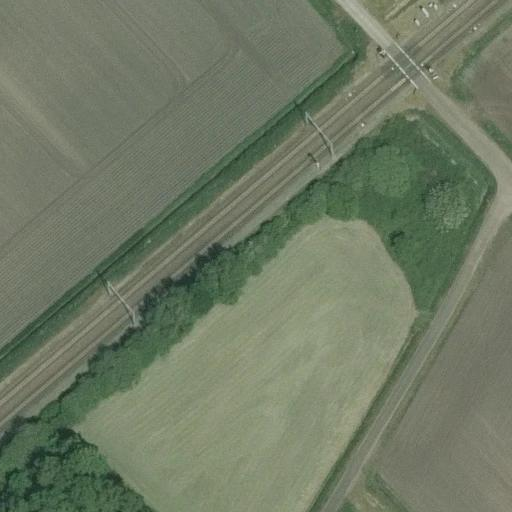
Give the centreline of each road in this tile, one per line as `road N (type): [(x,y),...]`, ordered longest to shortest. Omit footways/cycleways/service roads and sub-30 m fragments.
road 1 (unclassified): [(325,511),(511,194)]
road 2 (unclassified): [(511,176),(344,0)]
